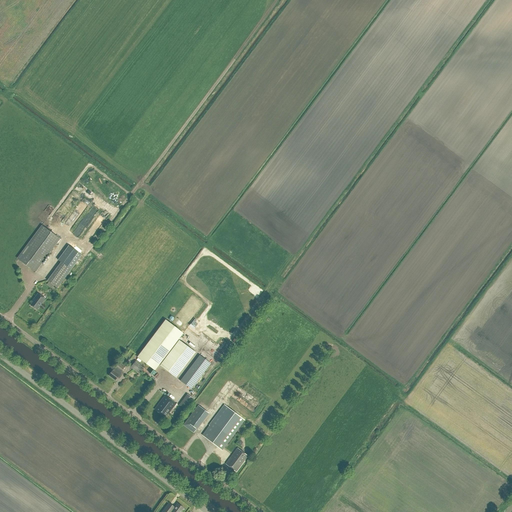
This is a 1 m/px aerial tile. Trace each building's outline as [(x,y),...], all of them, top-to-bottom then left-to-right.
[(71,194),(57,214),(64,219),(78,198),(71,194)] [(102,224),(107,217),(102,214),(97,220),(102,224)] [(17,258),(35,272),(59,239),(41,226),(17,258)] [(61,262),(47,281),(57,288),(81,255),(69,246),(58,260),(61,262)] [(30,305),(37,310),(45,299),(37,294),(34,298),(35,298),(30,305)] [(183,333),(165,319),(136,357),(154,371),(183,333)] [(158,366),(159,366),(175,378),(195,352),(178,340),(159,365),(158,366)] [(199,355),(180,381),(191,389),(211,364),(199,355)] [(144,367),(136,360),(130,367),(139,374),(144,367)] [(108,376),(115,380),(117,377),(119,378),(123,373),(121,371),(124,368),(117,363),(115,367),(113,370),(108,376)] [(203,404),(207,399),(202,395),(198,400),(203,404)] [(154,409),(164,417),(167,413),(168,414),(175,404),(165,396),(154,409)] [(203,434),(223,449),(244,420),(224,405),(203,434)] [(184,425),(193,432),(207,413),(198,406),(184,425)] [(225,464),(236,471),(244,460),(247,456),(244,453),(245,452),(241,449),(240,451),(237,448),(225,464)] [(179,511),(183,508),(177,503),(174,507),(169,503),(162,511),(179,511)]
